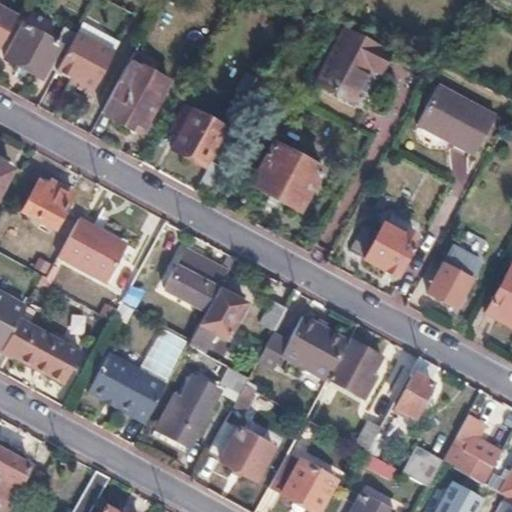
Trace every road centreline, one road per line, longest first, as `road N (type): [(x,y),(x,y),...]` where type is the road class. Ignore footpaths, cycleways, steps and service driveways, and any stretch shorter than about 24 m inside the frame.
road 1 (residential): [(0,106),(511,385)]
road 2 (residential): [(207,511),(0,397)]
